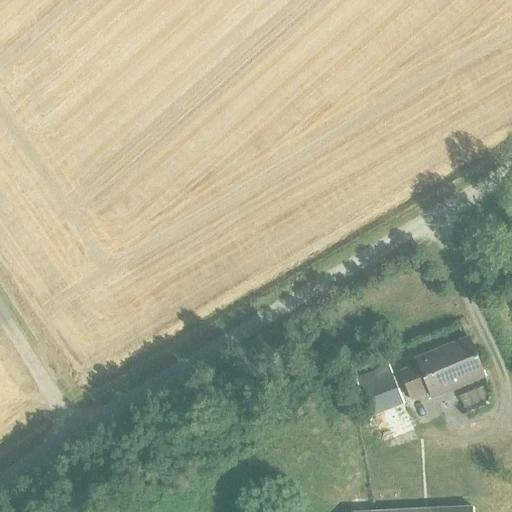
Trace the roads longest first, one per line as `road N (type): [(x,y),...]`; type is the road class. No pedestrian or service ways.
road 1 (unclassified): [(0,473),(67,421),(511,164)]
road 2 (unknown): [(451,199),(511,356)]
road 3 (track): [(67,421),(0,321)]
